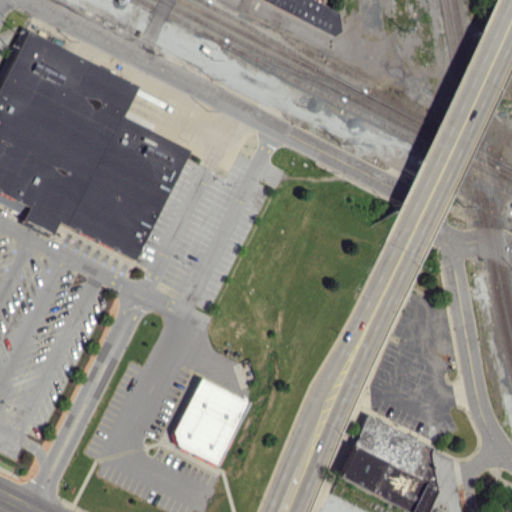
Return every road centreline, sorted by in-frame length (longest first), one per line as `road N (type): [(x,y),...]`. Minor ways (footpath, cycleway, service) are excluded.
road 1 (tertiary): [(26,0),(399,193),(445,246)]
road 2 (secondary): [(510,0),(395,249)]
road 3 (secondary): [(395,249),(299,468)]
road 4 (tertiary): [(445,246),(480,410),(511,461)]
